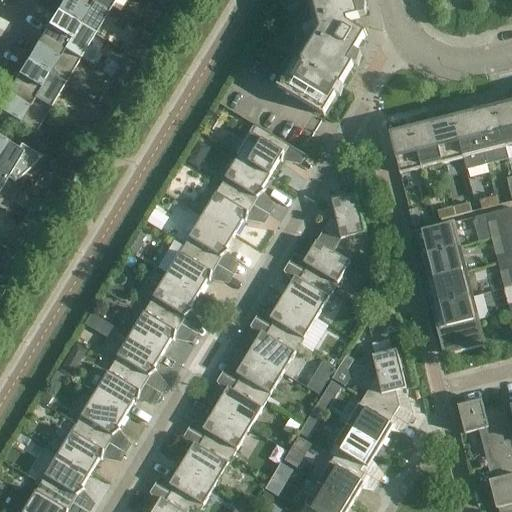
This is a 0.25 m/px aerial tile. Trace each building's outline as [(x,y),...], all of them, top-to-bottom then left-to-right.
[(91,0),(63,0),(56,13),(94,36),(109,11),(91,0)] [(91,0),(109,11),(115,0),(91,0)] [(160,0),(157,6),(167,11),(168,13),(175,2),(173,1),(172,0),(160,0)] [(324,116),(360,56),(356,53),(365,37),(366,38),(367,37),(349,25),(348,22),(360,19),(357,7),(362,6),(360,0),(312,0),(321,32),(303,62),(298,59),(280,89),(279,88),(278,89),(325,118),(326,117),(324,116)] [(56,13),(41,37),(79,60),(94,36),(56,13)] [(41,37),(26,62),(64,85),(79,60),(41,37)] [(49,110),(64,85),(26,62),(11,86),(49,110)] [(49,110),(11,86),(0,104),(0,114),(34,135),(49,110)] [(102,94),(97,103),(107,109),(108,110),(113,101),(112,101),(102,94)] [(506,149),(511,147),(511,106),(505,108),(496,110),(506,149)] [(509,161),(506,149),(496,110),(487,112),(475,116),(488,166),(509,161)] [(216,111),(206,127),(208,129),(213,131),(223,115),(218,112),(216,111)] [(454,120),(464,160),(467,171),(488,166),(475,116),(463,118),(454,120)] [(443,165),(464,160),(454,120),(445,123),(433,126),(443,165)] [(422,170),(443,165),(433,126),(421,129),(412,131),(422,170)] [(257,127),(239,157),(271,177),(279,163),(282,164),(284,156),(289,148),(290,148),(291,147),(257,127)] [(77,130),(65,149),(78,157),(90,138),(89,138),(77,130)] [(422,170),(412,131),(403,133),(403,134),(391,137),(396,159),(400,176),(422,170)] [(0,175),(7,179),(13,184),(41,158),(20,146),(17,151),(0,140),(0,175)] [(190,157),(187,164),(198,170),(202,164),(190,157)] [(239,157),(221,187),(253,206),(258,198),(265,193),(263,191),(271,177),(239,157)] [(221,187),(203,217),(235,236),(243,223),(246,223),(248,215),(253,206),(221,187)] [(365,237),(366,236),(356,196),(332,202),(335,213),(324,231),(341,241),(365,235),(365,237)] [(482,211),(498,207),(496,198),(480,202),(482,211)] [(160,205),(155,214),(156,215),(164,219),(169,210),(162,206),(160,205)] [(454,209),(456,217),(472,213),(470,205),(454,209)] [(456,217),(454,209),(438,213),(440,221),(456,217)] [(413,228),(422,226),(418,210),(409,212),(413,228)] [(203,217),(185,247),(217,266),(222,258),(229,253),(227,250),(235,236),(203,217)] [(492,241),(501,239),(496,222),(488,224),(492,241)] [(421,259),(460,249),(453,224),(437,228),(415,234),(419,249),(418,250),(421,259)] [(501,239),(492,241),(496,257),(505,255),(501,239)] [(304,274),(334,292),(351,264),(317,243),(307,260),(311,263),(304,274)] [(185,247),(167,276),(199,296),(207,282),(210,283),(212,275),(217,266),(185,247)] [(460,249),(421,259),(423,268),(424,268),(427,283),(466,273),(460,249)] [(505,290),(511,287),(511,283),(509,271),(500,273),(505,290)] [(472,298),(466,273),(427,283),(431,298),(433,308),(472,298)] [(317,320),(334,292),(304,274),(297,285),(293,283),(283,299),(317,320)] [(167,276),(149,306),(181,326),(186,317),(193,312),(191,310),(199,296),(167,276)] [(112,285),(107,295),(108,295),(121,304),(127,294),(113,286),(112,285)] [(478,322),(472,298),(433,308),(435,317),(436,317),(439,332),(478,322)] [(300,348),(317,320),(283,299),(273,315),(277,318),(271,330),(300,348)] [(149,306),(131,336),(163,356),(171,342),(175,343),(176,334),(181,326),(149,306)] [(386,319),(384,308),(374,311),(376,321),(386,319)] [(92,315),(85,327),(88,328),(95,333),(102,321),(95,317),(92,315)] [(395,320),(368,326),(372,339),(399,332),(395,320)] [(445,357),(485,347),(478,322),(439,332),(443,347),(445,357)] [(264,341),(259,338),(249,355),(284,375),(300,348),(271,330),(264,341)] [(113,366),(145,385),(150,377),(157,372),(155,369),(163,356),(131,336),(113,366)] [(76,346),(69,359),(80,365),(88,352),(77,346),(76,346)] [(364,400),(393,418),(399,408),(396,393),(405,391),(406,392),(407,392),(397,350),(395,351),(396,352),(373,358),(377,377),(364,400)] [(267,403),(284,375),(249,355),(239,371),(244,374),(237,385),(267,403)] [(323,363),(316,374),(328,381),(335,370),(323,363)] [(113,366),(95,396),(127,415),(135,401),(139,402),(140,394),(145,385),(113,366)] [(250,431),(267,403),(237,385),(230,396),(226,394),(216,410),(250,431)] [(46,394),(41,403),(42,404),(48,408),(53,399),(47,395),(46,394)] [(95,396),(77,426),(109,445),(114,437),(121,431),(119,429),(127,415),(95,396)] [(393,418),(364,400),(347,428),(381,448),(394,427),(389,424),(393,418)] [(490,467),(511,461),(511,438),(505,409),(485,414),(482,402),(459,408),(466,436),(481,432),(490,467)] [(299,406),(293,417),(303,423),(310,412),(299,406)] [(233,459),(250,431),(216,410),(206,426),(210,429),(204,441),(233,459)] [(291,419),(283,432),(294,439),(302,426),(291,419)] [(77,426),(59,455),(91,475),(99,461),(103,462),(104,453),(109,445),(77,426)] [(305,427),(300,436),(309,441),(314,433),(305,427)] [(381,448),(347,428),(330,456),(334,459),(334,458),(360,473),(364,467),(368,469),(381,448)] [(217,486),(233,459),(204,441),(197,452),(192,449),(182,466),(217,486)] [(59,455),(41,485),(73,505),(78,496),(85,491),(83,488),(91,475),(59,455)] [(288,455),(283,463),(293,469),(298,461),(288,455)] [(334,458),(334,459),(318,486),(352,506),(365,485),(360,483),(365,475),(360,473),(334,458)] [(511,511),(511,461),(490,467),(494,482),(490,483),(497,510),(501,510),(501,511),(511,511)] [(170,496),(196,511),(201,511),(217,486),(182,466),(172,482),(177,485),(170,496)] [(73,505),(41,485),(24,511),(68,511),(69,511),(73,505)] [(348,511),(352,506),(318,486),(301,511),(348,511)] [(266,493),(261,502),(272,508),(277,499),(266,493)] [(154,511),(196,511),(170,496),(163,507),(159,505),(154,511)] [(238,501),(234,509),(238,511),(250,511),(252,510),(238,501)]
